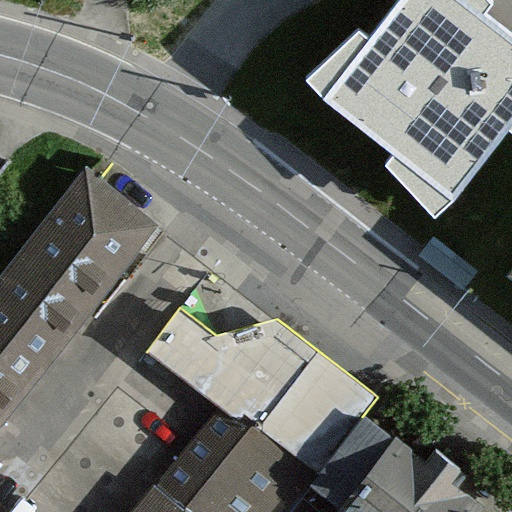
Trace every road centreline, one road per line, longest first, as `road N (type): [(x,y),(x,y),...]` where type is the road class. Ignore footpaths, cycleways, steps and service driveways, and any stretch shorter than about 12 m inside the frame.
road 1 (residential): [(238,176),(0,483)]
road 2 (tertiary): [(238,176),(511,385)]
road 3 (tertiary): [(0,55),(97,90),(238,176)]
